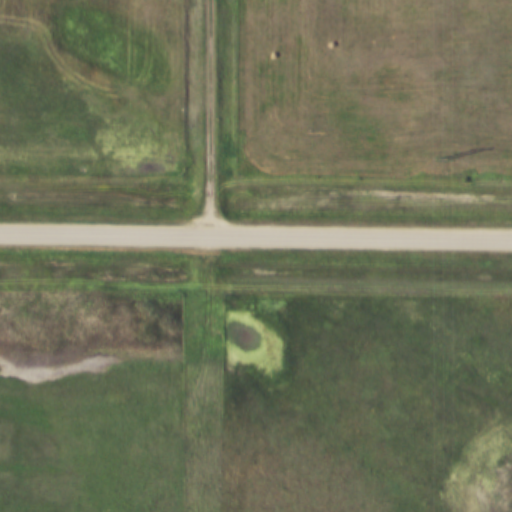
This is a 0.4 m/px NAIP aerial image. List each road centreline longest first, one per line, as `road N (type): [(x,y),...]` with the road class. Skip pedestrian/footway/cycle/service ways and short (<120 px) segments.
road 1 (residential): [(0,228),(511,234)]
road 2 (track): [(209,0),(209,231)]
